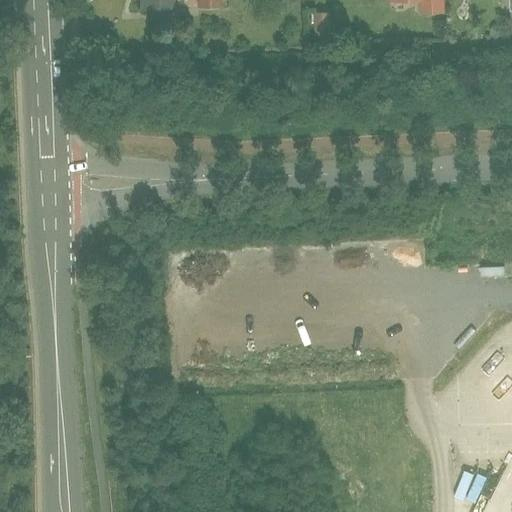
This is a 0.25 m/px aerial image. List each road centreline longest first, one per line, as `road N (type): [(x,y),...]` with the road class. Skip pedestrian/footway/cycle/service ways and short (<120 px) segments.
road 1 (tertiary): [(60,511),(46,225)]
road 2 (residential): [(46,225),(178,189),(317,177)]
road 3 (residential): [(317,177),(162,174),(43,158)]
road 4 (residential): [(317,177),(511,167)]
road 5 (tertiary): [(43,158),(39,0)]
